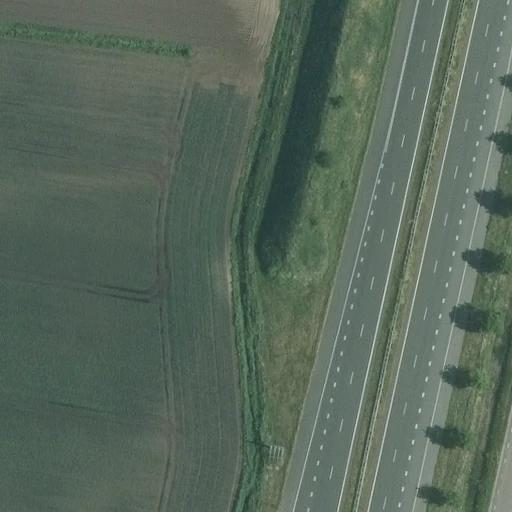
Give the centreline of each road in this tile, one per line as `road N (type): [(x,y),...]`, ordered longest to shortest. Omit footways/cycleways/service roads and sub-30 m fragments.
road 1 (motorway): [(433,0),(320,511)]
road 2 (motorway): [(382,511),(493,0)]
